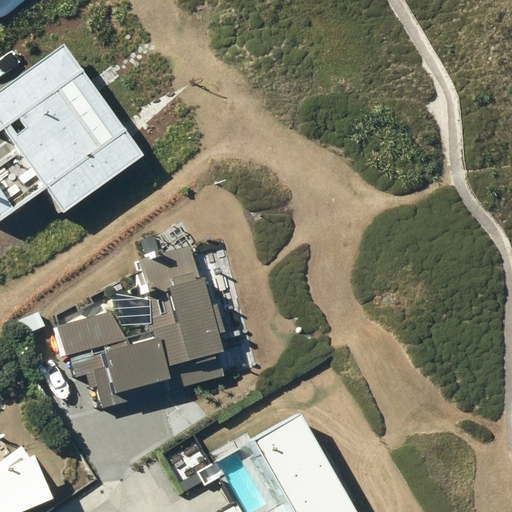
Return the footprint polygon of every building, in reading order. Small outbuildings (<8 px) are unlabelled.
[(118,150),(38,35),(0,61),(0,157),(36,208),(118,150)] [(112,312),(57,327),(65,358),(71,356),(77,378),(86,376),(90,390),(96,388),(102,410),(224,377),(218,357),(225,355),(220,337),(224,336),(216,308),(212,309),(205,282),(200,284),(190,248),(137,262),(149,334),(125,340),(112,312)] [(54,359),(38,362),(43,383),(58,379),(54,359)] [(332,511),(287,434),(250,455),(282,511),(235,511),(229,501),(210,511),(332,511)] [(191,437),(158,456),(178,490),(211,471),(191,437)] [(0,511),(36,497),(18,457),(0,465),(0,511)]
